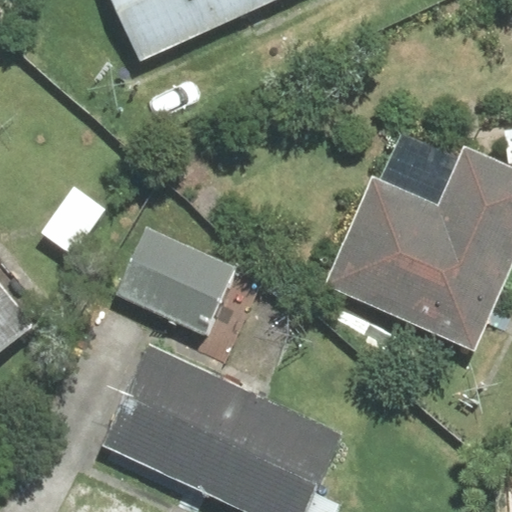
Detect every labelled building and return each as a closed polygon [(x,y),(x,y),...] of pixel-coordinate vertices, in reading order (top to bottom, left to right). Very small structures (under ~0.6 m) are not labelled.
[(122,0),(153,67),(297,0),(122,0)] [(0,163),(4,162),(8,158),(11,154),(14,149),(16,144),(17,139),(17,133),(16,128),(14,123),(11,119),(8,114),(3,111),(0,109),(0,163)] [(511,161),(405,114),(329,285),(487,355),(511,298),(511,161)] [(47,264),(70,282),(122,214),(88,188),(50,238),(61,246),(47,264)] [(149,226),(121,294),(227,337),(255,269),(149,226)] [(0,267),(0,364),(48,323),(0,267)] [(157,341),(106,444),(245,511),(318,511),(355,437),(157,341)]
